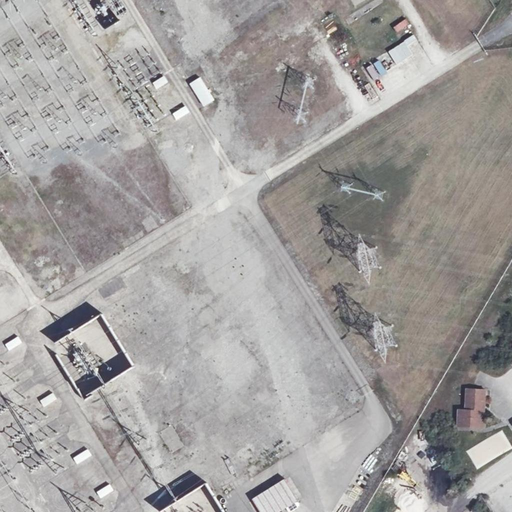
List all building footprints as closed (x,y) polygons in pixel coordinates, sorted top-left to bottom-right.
[(373,64),(380,76),(393,69),(399,81),(406,77),(394,53),(373,64)] [(372,83),(380,79),(373,66),(365,69),(372,83)] [(165,82),(161,76),(151,83),(155,89),(165,82)] [(214,102),(201,79),(190,86),(204,108),(214,102)] [(184,107),(171,115),(174,121),(188,114),(184,107)] [(147,234),(159,228),(152,213),(140,219),(147,234)] [(143,231),(130,236),(132,242),(145,237),(143,231)] [(104,313),(54,340),(85,394),(134,367),(104,313)] [(3,345),(7,352),(23,343),(18,336),(3,345)] [(460,410),(459,430),(484,431),(486,393),(468,391),(467,410),(460,410)] [(51,394),(39,401),(43,409),(55,401),(51,394)] [(87,451),(73,459),(77,466),(91,458),(87,451)] [(440,489),(452,483),(444,467),(433,473),(440,489)] [(260,511),(280,511),(299,501),(286,478),(252,497),(260,511)] [(225,511),(209,482),(158,509),(159,511),(225,511)] [(93,492),(97,499),(112,490),(108,483),(93,492)]
